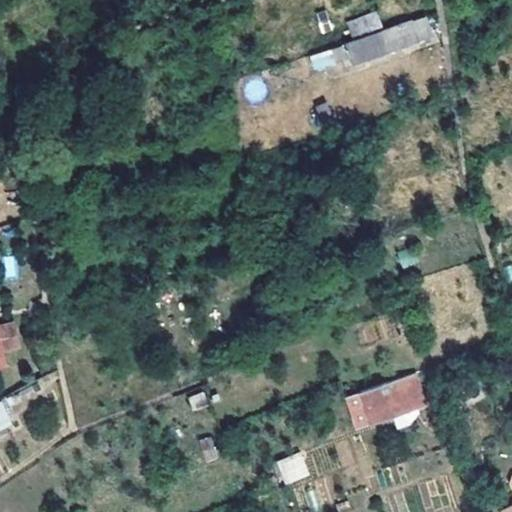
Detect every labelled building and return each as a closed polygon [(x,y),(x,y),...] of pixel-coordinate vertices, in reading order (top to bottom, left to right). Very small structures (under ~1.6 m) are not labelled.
[(323,12),(309,17),(312,27),(327,22),(326,19),(323,12)] [(342,24),(347,40),(384,27),(379,12),(342,24)] [(347,40),(352,55),(355,62),(421,40),(432,36),(424,13),(394,23),(384,27),(347,40)] [(322,65),(352,55),(347,40),(335,45),(317,51),(322,65)] [(348,116),(341,95),(328,99),(335,120),(348,116)] [(1,259),(7,280),(19,277),(13,256),(1,259)] [(316,269),(300,274),(309,300),(324,295),(316,269)] [(14,323),(0,325),(0,364),(4,364),(0,347),(19,343),(14,323)] [(424,405),(414,375),(367,392),(377,421),(424,405)] [(2,400),(0,400),(0,429),(12,424),(2,400)] [(278,459),(287,481),(307,474),(298,451),(278,459)] [(511,503),(502,508),(503,511),(511,511),(511,475),(511,479),(511,481),(511,503)]
